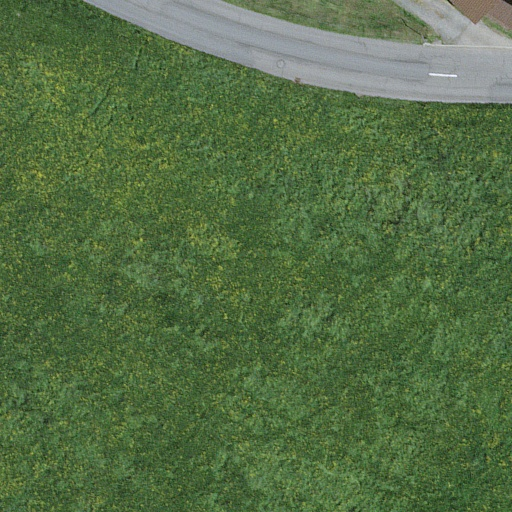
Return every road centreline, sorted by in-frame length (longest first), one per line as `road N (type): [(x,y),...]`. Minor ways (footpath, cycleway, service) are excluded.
road 1 (unclassified): [(511,78),(397,78),(172,0)]
road 2 (track): [(506,78),(414,0)]
